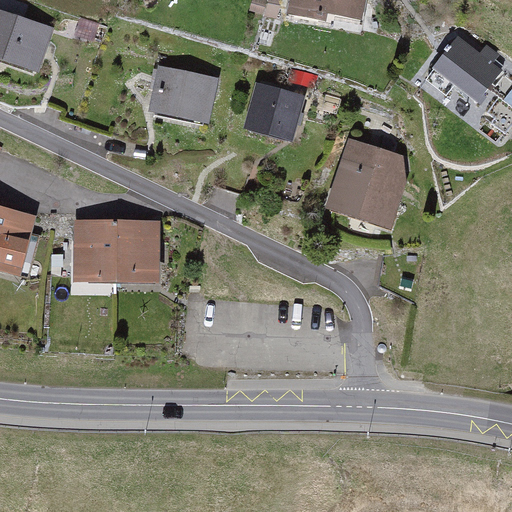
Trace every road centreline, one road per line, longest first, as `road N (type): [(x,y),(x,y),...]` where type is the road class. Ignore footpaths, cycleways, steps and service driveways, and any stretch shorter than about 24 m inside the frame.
road 1 (residential): [(0,121),(314,272),(352,301),(369,408)]
road 2 (secondary): [(369,408),(0,397)]
road 3 (secondary): [(511,425),(369,408)]
